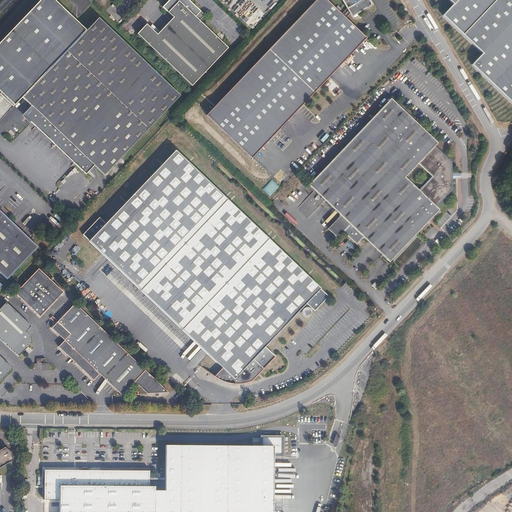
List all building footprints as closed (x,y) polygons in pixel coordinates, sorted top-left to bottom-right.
[(34,0),(0,36),(0,76),(32,107),(24,116),(85,174),(93,165),(103,174),(179,95),(79,0),(34,0)] [(229,48),(199,21),(196,18),(201,12),(188,0),(171,0),(163,8),(173,17),(157,34),(147,25),(138,35),(192,87),(229,48)] [(372,5),(369,0),(342,0),(347,8),(341,14),(326,0),(316,0),(207,115),(252,158),(366,38),(345,18),(351,13),(352,16),(372,5)] [(511,0),(448,0),(454,5),(443,16),(483,54),(472,65),(511,102),(511,0)] [(196,18),(199,21),(205,15),(201,12),(196,18)] [(309,185),(340,215),(350,224),(389,262),(439,210),(436,207),(452,190),(452,162),(435,146),(438,143),(391,98),(309,185)] [(106,224),(100,218),(83,235),(223,368),(215,377),(218,379),(221,382),(225,384),(230,385),(234,386),(238,386),(242,386),(246,384),(250,383),(253,381),(276,357),(265,347),(307,304),(315,312),(329,297),(176,151),(106,224)] [(272,179),(262,190),(269,197),(279,186),(272,179)] [(39,247),(0,210),(0,272),(7,279),(39,247)] [(350,224),(340,215),(328,229),(337,238),(350,224)] [(63,292),(38,269),(15,293),(37,314),(43,314),(63,292)] [(0,308),(0,339),(18,357),(31,343),(31,336),(25,331),(30,325),(6,302),(0,308)] [(167,391),(75,303),(58,322),(56,324),(51,328),(64,341),(58,347),(94,381),(100,374),(122,395),(135,381),(148,394),(165,394),(167,391)] [(308,308),(306,307),(305,308),(304,309),(302,310),(302,313),(303,315),(305,317),(306,317),(309,317),(311,316),(312,314),(312,312),(311,310),(310,308),(308,308)] [(0,379),(11,368),(0,356),(0,379)] [(272,511),(273,455),(281,455),(282,437),(261,437),(261,446),(165,445),(164,490),(164,511),(272,511)] [(0,467),(12,460),(11,452),(4,447),(0,450),(0,467)] [(154,511),(154,490),(154,486),(149,486),(149,470),(43,469),(43,499),(51,499),(51,506),(59,506),(58,511),(154,511)] [(164,511),(164,490),(154,490),(154,511),(164,511)]
